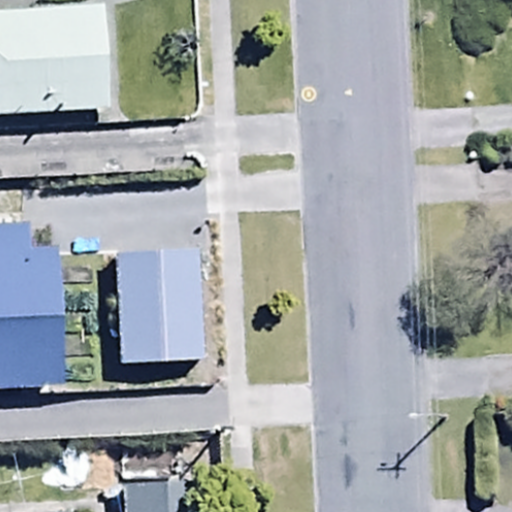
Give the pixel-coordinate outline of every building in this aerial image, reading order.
[(0,121),(108,117),(103,15),(0,19),(0,121)] [(199,213),(108,216),(111,327),(202,324),(199,213)] [(0,391),(61,390),(57,258),(24,259),(24,234),(0,234),(0,391)] [(100,457),(100,491),(167,490),(166,455),(100,457)] [(204,511),(203,492),(117,498),(117,511),(204,511)]
